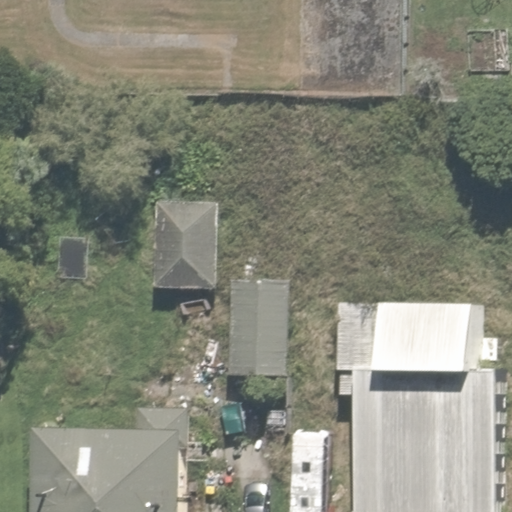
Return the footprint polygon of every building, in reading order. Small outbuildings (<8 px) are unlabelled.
[(237,204),(173,204),(174,293),(238,292),(237,204)] [(304,283),(247,282),(245,379),(302,380),(304,283)] [(511,300),(356,294),(353,376),(379,377),(373,511),(511,511),(511,366),(508,367),(511,300)] [(206,365),(147,362),(144,402),(204,405),(206,365)] [(165,431),(64,429),(61,511),(220,511),(222,417),(165,416),(165,431)]
